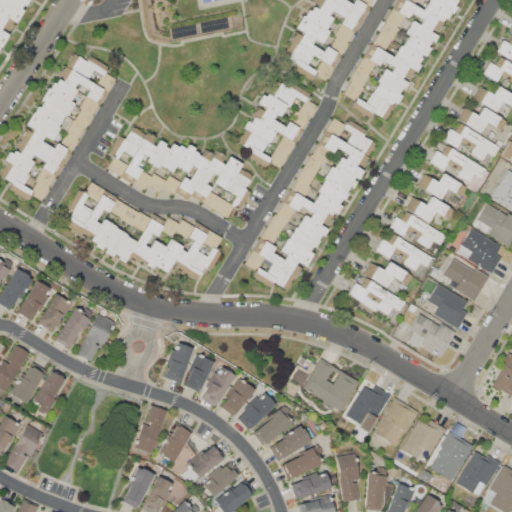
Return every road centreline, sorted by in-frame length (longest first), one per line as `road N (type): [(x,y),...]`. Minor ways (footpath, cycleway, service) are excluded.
road 1 (residential): [(511,432),(331,328),(155,304),(0,219)]
road 2 (residential): [(496,0),(303,320)]
road 3 (residential): [(389,0),(205,314)]
road 4 (residential): [(0,326),(100,376),(206,413),(257,457),(284,511)]
road 5 (residential): [(250,242),(187,206),(147,204),(81,161)]
road 6 (residential): [(32,239),(123,94)]
road 7 (residential): [(0,111),(73,0)]
